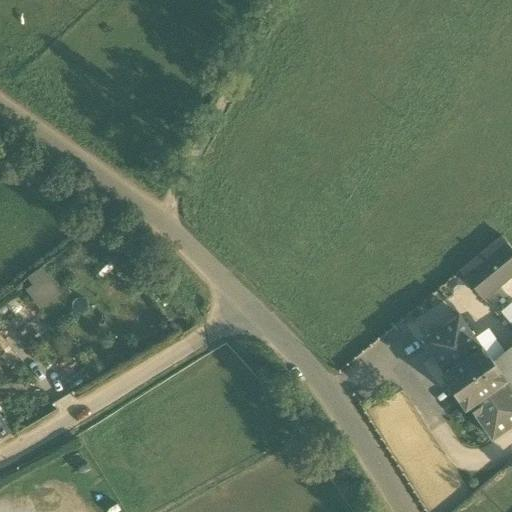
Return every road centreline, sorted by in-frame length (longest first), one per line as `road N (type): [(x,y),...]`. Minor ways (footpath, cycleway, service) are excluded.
road 1 (residential): [(0,106),(250,309)]
road 2 (unclassified): [(0,456),(250,309)]
road 3 (residential): [(250,309),(330,393),(403,511)]
